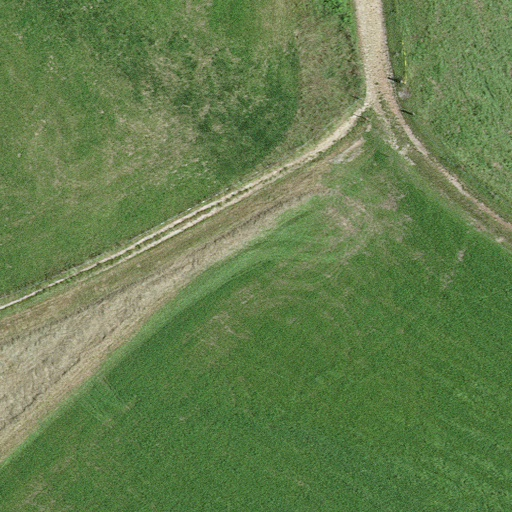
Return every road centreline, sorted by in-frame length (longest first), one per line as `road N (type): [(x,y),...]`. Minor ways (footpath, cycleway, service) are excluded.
road 1 (track): [(380,83),(337,135),(292,166),(0,308)]
road 2 (track): [(511,248),(462,212),(392,123),(366,0)]
